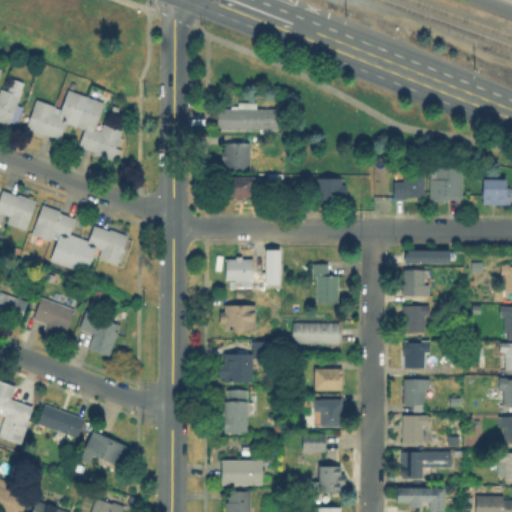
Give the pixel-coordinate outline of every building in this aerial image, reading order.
[(0,70),(4,72),(0,81),(0,86),(22,95),(11,123),(0,118),(0,70)] [(82,131),(67,126),(62,137),(31,126),(41,97),(69,107),(73,95),(109,108),(100,132),(119,139),(110,163),(75,151),(82,131)] [(257,102),(257,109),(278,108),(279,130),(268,130),(268,134),(259,133),(259,130),(218,131),(218,109),(232,109),(231,107),(238,106),(238,101),(257,102)] [(252,142),(251,170),(226,169),(226,161),(223,161),(223,151),(226,151),(226,142),(252,142)] [(462,168),(463,199),(447,199),(447,202),(430,202),(429,179),(435,178),(436,167),(462,168)] [(424,171),(424,197),(418,197),(419,200),(394,200),(392,181),(403,181),(403,171),(424,171)] [(254,187),(254,195),(243,195),(243,198),(237,198),(237,195),(226,196),(226,175),(255,175),(255,187),(254,187)] [(346,183),(346,194),(342,194),(342,202),(317,202),(317,176),(342,176),(342,183),(346,183)] [(506,178),(506,193),(511,193),(510,206),(483,206),(483,205),(482,179),(506,178)] [(0,200),(6,186),(35,197),(24,226),(3,218),(0,225),(0,200)] [(39,203),(30,232),(48,238),(49,235),(55,237),(47,260),(87,273),(95,248),(98,248),(95,258),(116,265),(127,233),(108,227),(107,230),(90,224),(86,238),(68,232),(73,217),(56,211),(57,209),(39,203)] [(263,248),(277,248),(277,282),(263,282),(263,248)] [(403,262),(403,249),(448,249),(448,262),(403,262)] [(241,256),(241,259),(252,259),(252,268),(253,268),(253,279),(225,279),(225,259),(235,259),(235,256),(241,256)] [(328,263),(328,275),(338,275),(338,300),(317,299),(317,275),(313,275),(313,263),(328,263)] [(511,263),(511,291),(505,291),(506,276),(503,276),(503,275),(501,275),(501,263),(511,263)] [(424,268),(424,283),(430,283),(429,293),(425,293),(425,294),(403,294),(403,268),(424,268)] [(0,290),(27,301),(20,321),(0,313),(0,290)] [(76,308),(65,338),(44,330),(46,322),(33,317),(41,296),(76,308)] [(424,314),(425,330),(404,330),(404,304),(430,304),(430,313),(426,313),(426,314),(424,314)] [(511,304),(511,331),(504,331),(505,315),(502,315),(502,314),(500,314),(500,304),(511,304)] [(255,306),(255,331),(225,331),(225,324),(220,324),(220,313),(224,313),(224,306),(255,306)] [(119,325),(108,356),(87,348),(93,333),(79,328),(85,309),(104,316),(103,319),(119,325)] [(341,322),(341,343),(294,343),(294,321),(341,322)] [(429,341),(429,353),(424,353),(424,368),(403,368),(403,340),(429,341)] [(273,341),(273,358),(252,358),(252,367),(252,382),(224,382),(224,378),(218,378),(218,365),(224,365),(224,353),(252,353),(252,341),(273,341)] [(511,341),(511,368),(505,368),(505,351),(503,351),(503,350),(500,350),(500,341),(511,341)] [(486,344),(486,353),(478,353),(478,344),(486,344)] [(341,368),(341,389),(313,389),(314,368),(341,368)] [(511,376),(511,404),(503,404),(503,388),(500,388),(500,376),(511,376)] [(424,388),(424,403),(404,402),(404,377),(430,377),(430,388),(424,388)] [(29,423),(21,446),(0,438),(0,429),(2,424),(0,423),(0,382),(15,388),(11,400),(33,407),(28,422),(29,423)] [(247,388),(247,401),(252,401),(252,412),(247,412),(247,430),(225,431),(224,400),(227,400),(227,388),(247,388)] [(321,398),(342,398),(342,425),(321,425),(321,423),(314,423),(313,398),(321,398)] [(85,417),(78,437),(37,422),(44,402),(85,417)] [(428,414),(427,424),(422,424),(422,441),(403,441),(403,413),(428,414)] [(511,415),(511,440),(504,440),(504,425),(499,425),(499,415),(511,415)] [(127,445),(118,465),(109,461),(106,469),(81,457),(93,429),(127,445)] [(326,450),(326,452),(303,452),(303,433),(326,433),(326,450)] [(420,477),(420,480),(400,480),(399,451),(451,450),(451,467),(430,468),(432,477),(420,477)] [(511,479),(505,479),(505,476),(498,476),(498,453),(511,453),(511,479)] [(262,484),(221,486),(221,460),(262,459),(262,484)] [(341,466),(341,473),(345,473),(345,485),(341,485),(341,491),(319,491),(319,466),(341,466)] [(0,484),(24,494),(17,511),(11,511),(0,508),(0,484)] [(444,488),(444,511),(430,511),(429,503),(421,503),(422,509),(409,509),(407,504),(396,503),(396,488),(444,488)] [(250,489),(250,511),(226,511),(226,500),(229,501),(229,489),(250,489)] [(511,499),(511,511),(475,511),(476,495),(504,495),(504,499),(511,499)] [(89,511),(95,497),(111,503),(112,501),(124,506),(121,511),(89,511)] [(68,511),(32,511),(36,501),(68,511)]
